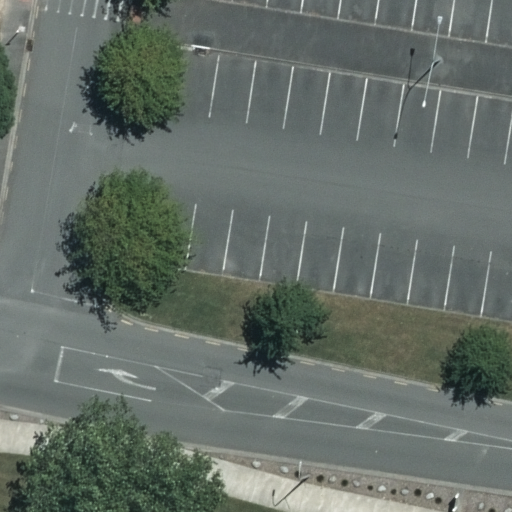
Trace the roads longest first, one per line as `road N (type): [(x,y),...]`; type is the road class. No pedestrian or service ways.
road 1 (residential): [(19,351),(511,445)]
road 2 (residential): [(85,0),(19,351)]
